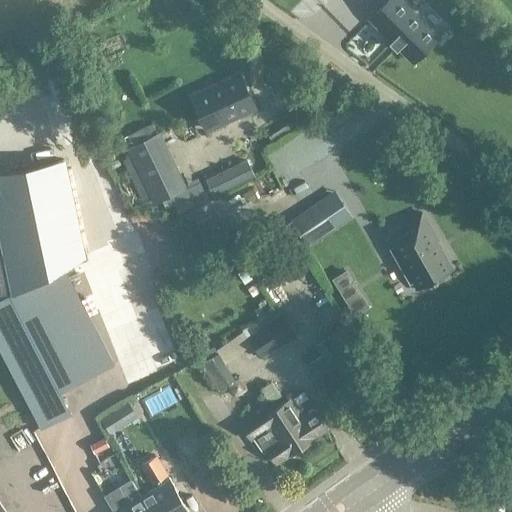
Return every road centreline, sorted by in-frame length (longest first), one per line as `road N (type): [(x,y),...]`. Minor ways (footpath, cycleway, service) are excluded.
road 1 (unclassified): [(259,0),(290,32),(511,179)]
road 2 (secondary): [(378,481),(511,403)]
